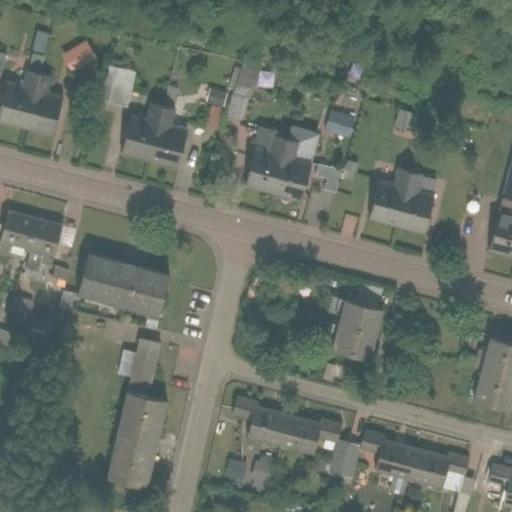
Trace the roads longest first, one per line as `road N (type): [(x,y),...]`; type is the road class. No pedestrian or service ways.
road 1 (residential): [(212,367),(511,448)]
road 2 (residential): [(511,303),(244,231)]
road 3 (residential): [(244,231),(0,167)]
road 4 (residential): [(212,367),(177,511)]
road 5 (residential): [(244,231),(212,367)]
